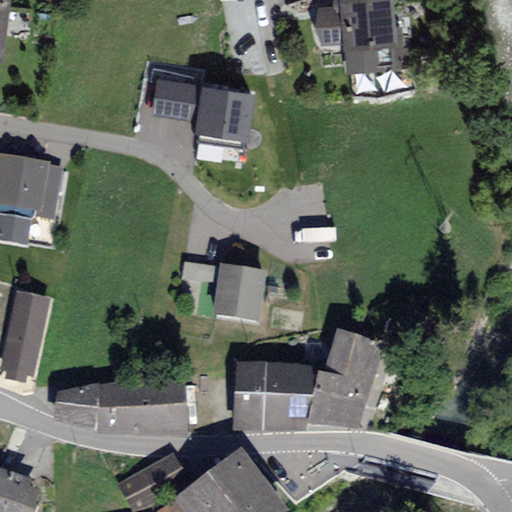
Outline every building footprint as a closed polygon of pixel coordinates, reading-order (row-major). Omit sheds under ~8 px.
[(0,0),(0,60),(2,61),(8,0),(0,0)] [(392,0),(344,0),(340,0),(342,53),(395,50),(392,0)] [(196,121),(202,86),(157,79),(152,114),(196,121)] [(256,94),(202,86),(196,121),(194,134),(249,142),(256,94)] [(52,162),(0,153),(0,155),(0,210),(33,215),(43,217),(52,162)] [(65,164),(52,162),(43,217),(56,219),(65,164)] [(0,242),(28,246),(33,215),(0,210),(0,242)] [(218,284),(220,266),(184,262),(182,281),(218,284)] [(264,272),(220,266),(218,284),(214,316),(258,321),(264,272)] [(34,376),(52,296),(17,288),(0,363),(0,369),(7,371),(5,379),(25,383),(27,374),(34,376)] [(371,383),(384,342),(337,328),(325,369),(371,383)] [(313,369),(238,364),(235,421),(310,426),(313,369)] [(95,431),(188,438),(186,372),(99,385),(95,431)] [(322,374),(310,426),(359,426),(371,383),(322,374)] [(53,420),(95,431),(99,385),(57,391),(53,420)] [(290,511),(243,449),(159,511),(290,511)] [(172,453),(118,483),(133,511),(187,481),(172,453)] [(0,511),(33,511),(41,489),(31,486),(33,479),(0,468),(0,511)]
